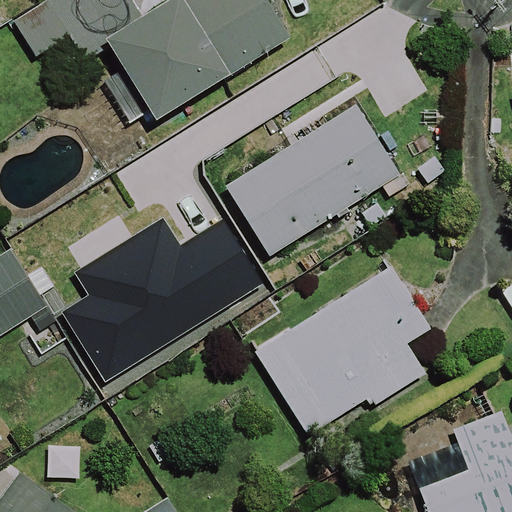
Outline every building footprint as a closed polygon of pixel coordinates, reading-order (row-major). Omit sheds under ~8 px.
[(291,40),(267,0),(168,0),(103,40),(154,124),(291,40)] [(388,185),(346,116),(225,190),(267,259),(388,185)] [(124,250),(153,233),(204,203),(181,165),(130,195),(124,198),(136,219),(113,233),(124,250)] [(427,332),(389,270),(252,355),(303,439),(365,400),(370,408),(421,377),(403,347),(427,332)] [(0,338),(38,316),(14,274),(0,282),(0,338)] [(511,281),(493,293),(511,322),(511,281)] [(423,493),(430,511),(511,511),(511,442),(506,445),(494,415),(453,431),(470,474),(423,493)] [(0,511),(67,511),(20,477),(0,503),(0,511)] [(171,511),(163,500),(146,511),(171,511)]
